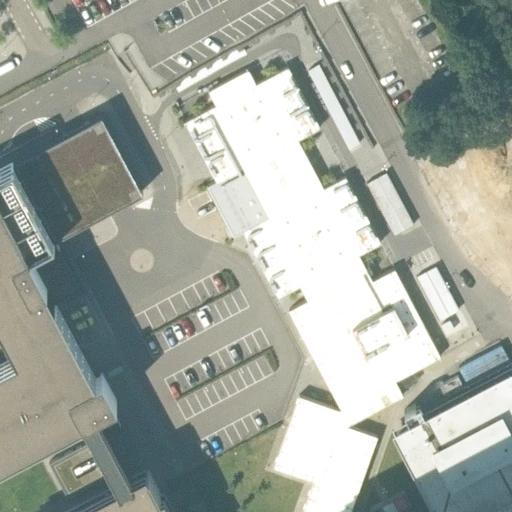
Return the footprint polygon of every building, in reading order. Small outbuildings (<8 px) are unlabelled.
[(349,148),(359,142),(319,66),(309,71),(349,148)] [(350,511),(379,439),(347,426),(403,396),(396,383),(440,359),(394,272),(372,283),(357,256),(380,245),(345,179),(323,191),(297,142),(318,131),(285,67),(253,84),(248,75),(208,96),(213,105),(184,121),(215,181),(207,186),(234,237),(242,232),(255,256),(277,299),(301,286),(308,300),(290,310),(343,411),(341,412),(301,397),(274,468),(312,483),(301,511),(350,511)] [(0,168),(0,462),(83,419),(93,439),(50,462),(68,496),(111,473),(119,487),(146,472),(109,404),(116,400),(102,374),(95,377),(55,302),(81,289),(67,264),(54,239),(113,208),(143,192),(102,114),(73,130),(0,168)] [(387,173),(367,183),(394,234),(414,224),(387,173)] [(448,337),(469,326),(438,267),(417,278),(448,337)] [(511,511),(511,377),(509,372),(397,431),(439,511),(176,511),(167,495),(159,496),(146,472),(119,487),(70,511),(511,511)] [(262,430),(282,420),(277,412),(258,422),(262,430)] [(164,457),(156,461),(165,479),(178,473),(173,462),(168,465),(164,457)]
